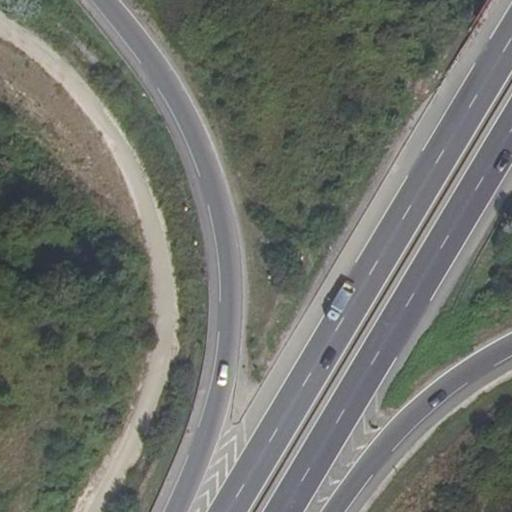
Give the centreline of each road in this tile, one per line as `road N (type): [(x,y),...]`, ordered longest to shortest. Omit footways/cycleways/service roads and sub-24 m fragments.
road 1 (primary): [(99,0),(183,118),(216,197),(230,289),(211,422),(174,511)]
road 2 (primary): [(511,37),(228,511)]
road 3 (primary): [(284,511),(511,130)]
road 4 (primary): [(332,511),(417,409),(511,344)]
